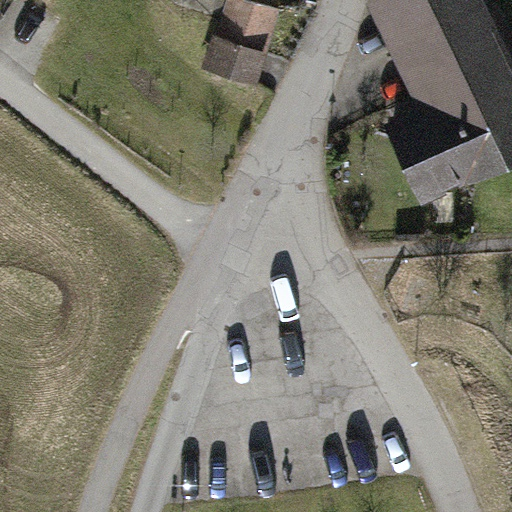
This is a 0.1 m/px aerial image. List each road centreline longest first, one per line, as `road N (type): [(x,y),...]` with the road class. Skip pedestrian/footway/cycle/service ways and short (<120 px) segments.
road 1 (residential): [(463,511),(449,468),(378,336),(317,278),(244,257)]
road 2 (residential): [(0,75),(244,257)]
road 3 (unclassified): [(244,257),(342,0)]
road 4 (unclassified): [(153,511),(244,257)]
